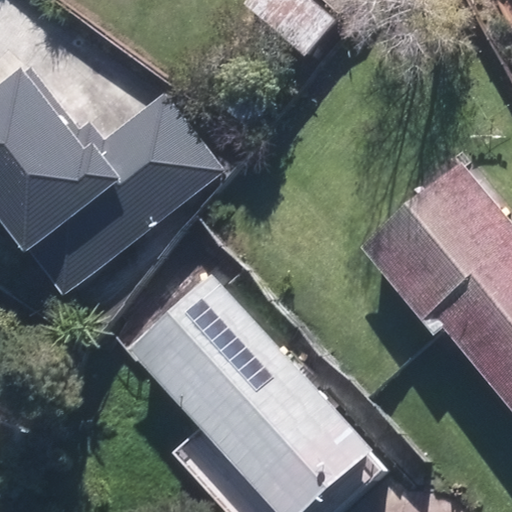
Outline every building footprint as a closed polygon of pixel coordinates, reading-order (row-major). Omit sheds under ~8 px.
[(343,0),(257,0),(257,2),(320,54),(356,11),(343,0)] [(370,0),(343,0),(356,11),(359,14),(370,0)] [(55,287),(210,167),(150,91),(91,137),(31,60),(0,83),(0,202),(15,222),(8,227),(55,287)] [(511,192),(480,156),(379,243),(455,330),(470,317),(511,365),(511,192)] [(303,511),(371,450),(210,275),(129,348),(279,511),(303,511)]
